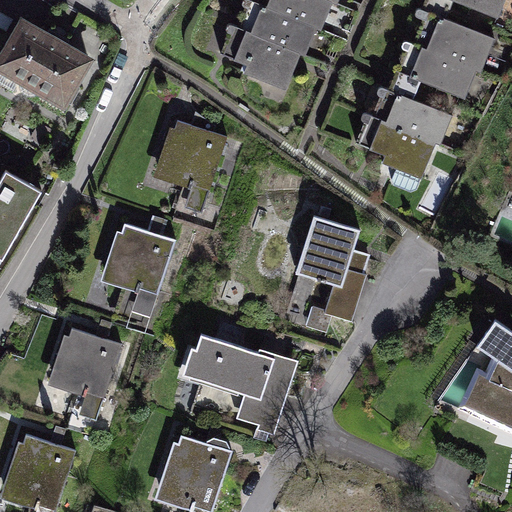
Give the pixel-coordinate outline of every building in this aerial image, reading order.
[(268,0),(265,7),(259,5),(248,33),(242,31),(229,64),(245,70),(242,77),(284,93),(299,56),(307,59),(319,28),(325,31),(337,1),(343,5),(344,0),(268,0)] [(448,0),(448,1),(503,22),(511,0),(448,0)] [(22,9),(0,48),(0,66),(67,104),(97,50),(22,9)] [(499,48),(441,27),(430,57),(423,55),(413,83),(472,104),(482,76),(488,78),(499,48)] [(458,124),(395,101),(385,127),(377,127),(366,156),(427,179),(439,145),(448,149),(458,124)] [(227,137),(172,120),(156,170),(193,181),(187,201),(206,207),(227,137)] [(11,167),(7,175),(0,173),(0,267),(4,263),(4,253),(6,255),(46,186),(11,167)] [(356,227),(311,215),(299,261),(339,272),(329,308),(356,315),(372,252),(351,247),(356,227)] [(178,237),(118,218),(101,275),(141,288),(134,310),(153,316),(178,237)] [(114,314),(129,317),(134,295),(120,291),(114,314)] [(122,343),(63,325),(46,380),(86,393),(80,412),(99,418),(122,343)] [(511,339),(493,328),(475,354),(498,365),(489,378),(477,376),(460,413),(511,430),(511,339)] [(297,361),(196,329),(182,374),(244,393),(239,410),(268,418),(264,431),(275,434),(297,361)] [(214,511),(234,451),(176,432),(156,492),(199,506),(197,511),(214,511)] [(66,511),(81,457),(24,442),(9,499),(44,509),(42,511),(66,511)]
